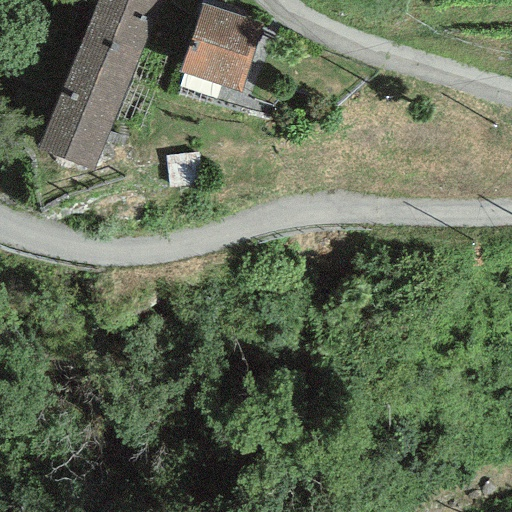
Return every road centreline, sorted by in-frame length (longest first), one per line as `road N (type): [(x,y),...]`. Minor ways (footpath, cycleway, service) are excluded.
road 1 (unclassified): [(511,209),(315,212),(101,250),(0,222)]
road 2 (unclassified): [(285,0),(323,30),(511,94)]
